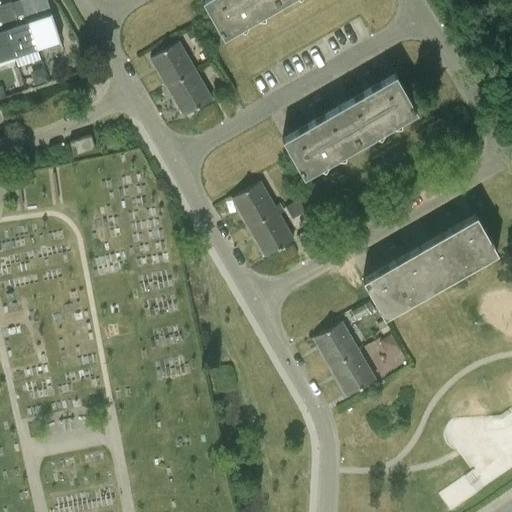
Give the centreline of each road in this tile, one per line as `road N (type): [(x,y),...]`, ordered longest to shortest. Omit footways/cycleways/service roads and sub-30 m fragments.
road 1 (residential): [(257,302),(483,170),(494,152),(493,127),(420,16)]
road 2 (residential): [(174,160),(420,16)]
road 3 (residential): [(324,511),(327,434),(257,302)]
road 4 (residential): [(257,302),(174,160)]
road 5 (residential): [(0,147),(43,138),(132,91)]
